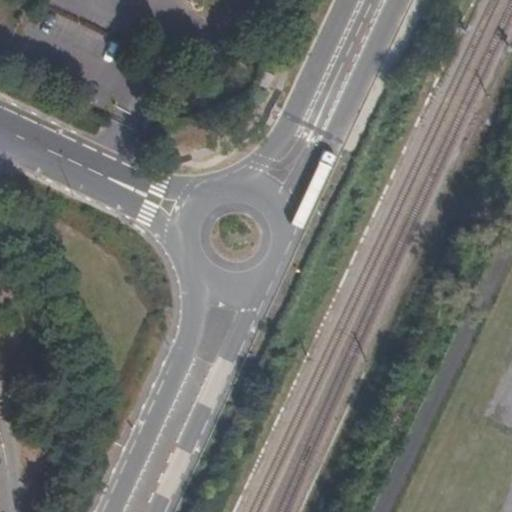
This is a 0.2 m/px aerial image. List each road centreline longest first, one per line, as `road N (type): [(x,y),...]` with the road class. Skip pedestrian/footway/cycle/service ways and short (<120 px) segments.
road 1 (tertiary): [(287,233),(397,0)]
road 2 (tertiary): [(197,270),(190,331),(113,511)]
road 3 (tertiary): [(155,511),(259,286)]
road 4 (tertiary): [(343,0),(287,118),(237,187)]
road 5 (unclassified): [(0,125),(191,215)]
